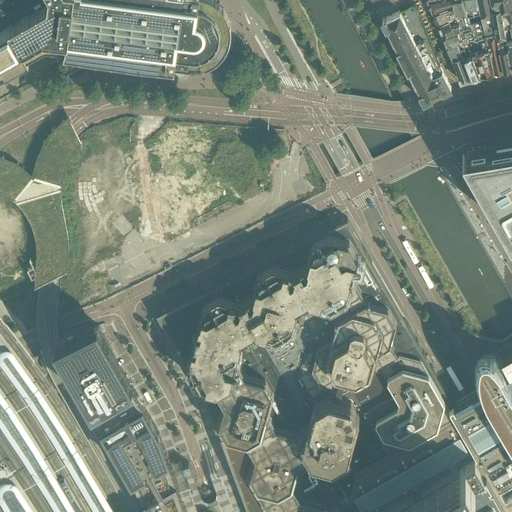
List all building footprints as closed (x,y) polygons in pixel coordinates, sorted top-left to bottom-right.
[(0,79),(41,56),(43,55),(45,55),(47,54),(49,55),(189,73),(192,73),(194,73),(197,73),(200,73),(203,72),(205,72),(208,71),(209,70),(212,69),(214,68),(216,66),(218,65),(219,64),(221,63),(222,62),(225,59),(227,57),(228,55),(230,53),(231,51),(232,49),(233,47),(234,45),(234,43),(235,41),(235,39),(236,36),(231,35),(231,32),(231,30),(231,28),(230,25),(230,23),(230,22),(229,22),(229,21),(229,19),(228,17),(227,15),(225,12),(224,10),(224,9),(223,9),(223,8),(221,6),(220,5),(217,2),(215,1),(214,0),(213,0),(47,0),(47,5),(8,27),(8,28),(0,32),(0,79)] [(428,0),(433,12),(452,4),(451,0),(428,0)] [(441,32),(442,35),(457,29),(470,23),(467,14),(462,0),(451,0),(452,4),(455,14),(437,22),(440,28),(439,30),(440,32),(441,32)] [(462,0),(467,14),(478,10),(476,0),(462,0)] [(467,14),(470,23),(475,34),(495,28),(490,0),(476,0),(478,10),(467,14)] [(490,0),(495,28),(495,29),(504,27),(511,25),(511,18),(508,0),(490,0)] [(398,11),(386,17),(382,19),(386,26),(387,26),(391,35),(394,41),(394,40),(399,49),(398,50),(408,70),(409,69),(413,78),(416,84),(421,92),(420,93),(423,100),(431,97),(431,96),(443,90),(449,87),(451,86),(439,64),(440,64),(415,5),(412,4),(399,10),(398,11)] [(437,22),(455,14),(452,4),(433,12),(435,18),(435,19),(435,21),(437,22)] [(458,42),(462,54),(471,77),(472,77),(480,74),(471,51),(470,51),(467,46),(472,45),(470,39),(476,37),(475,34),(470,23),(457,29),(462,41),(458,42)] [(495,29),(503,69),(504,69),(511,68),(504,27),(495,29)] [(495,28),(475,34),(476,37),(481,49),(485,47),(494,71),(503,69),(503,70),(503,69),(495,29),(495,28)] [(442,35),(447,47),(458,42),(462,41),(457,29),(442,35)] [(471,51),(480,74),(493,71),(494,71),(485,47),(481,49),(476,37),(470,39),(472,45),(467,46),(470,51),(471,51)] [(452,58),(462,54),(458,42),(447,47),(449,52),(449,54),(450,56),(452,58)] [(462,54),(452,58),(461,80),(464,79),(471,77),(462,54)] [(0,277),(4,275),(0,267),(0,263),(16,256),(31,286),(105,250),(93,225),(38,222),(33,211),(26,201),(18,193),(20,163),(98,168),(70,112),(0,148),(0,277)] [(511,231),(511,139),(466,148),(464,148),(511,231)] [(463,175),(468,173),(463,162),(458,164),(463,175)] [(236,480),(247,511),(275,511),(302,497),(331,481),(380,454),(390,449),(389,447),(393,445),(394,446),(397,447),(411,439),(452,415),(454,411),(451,406),(345,218),(158,311),(174,341),(206,399),(219,434),(232,470),(236,480)] [(73,329),(58,337),(74,366),(75,366),(90,394),(100,411),(127,459),(140,481),(140,482),(146,492),(157,511),(192,511),(189,501),(187,496),(179,474),(165,435),(160,424),(148,403),(137,381),(136,381),(99,316),(73,329)] [(144,319),(144,320),(144,322),(144,323),(145,324),(146,325),(147,325),(148,325),(149,325),(150,324),(151,323),(152,322),(152,321),(151,320),(151,319),(150,318),(149,317),(147,317),(146,318),(145,318),(144,319)] [(127,344),(127,345),(127,346),(127,347),(128,348),(129,349),(130,350),(131,350),(132,349),(133,349),(134,348),(135,347),(135,345),(135,344),(134,343),(133,342),(132,342),(131,342),(129,342),(128,343),(127,344)] [(69,463),(97,511),(115,511),(78,448),(54,408),(16,352),(13,348),(11,347),(8,346),(4,346),(1,348),(0,350),(0,357),(12,374),(33,405),(69,463)] [(161,350),(161,351),(161,352),(161,353),(161,354),(162,355),(164,356),(165,356),(166,356),(167,355),(168,354),(168,353),(169,352),(168,350),(168,349),(167,349),(166,348),(164,348),(163,348),(162,349),(161,350)] [(511,371),(508,374),(499,359),(496,353),(494,354),(492,353),(490,353),(488,354),(486,355),(484,356),(483,358),(482,361),(473,366),(485,387),(472,395),(455,404),(477,443),(490,466),(488,467),(511,510),(511,371)] [(168,360),(167,361),(167,363),(168,364),(168,365),(169,366),(170,366),(172,366),(173,366),(174,365),(175,364),(175,363),(175,362),(175,361),(174,360),(173,359),(172,358),(171,358),(170,359),(169,359),(168,360)] [(146,375),(146,376),(145,377),(146,379),(146,380),(147,380),(148,381),(150,381),(151,381),(152,380),(153,379),(153,378),(153,377),(153,376),(153,374),(152,374),(150,373),(149,373),(148,373),(147,374),(146,375)] [(177,378),(176,380),(176,381),(177,382),(177,383),(178,384),(179,385),(181,385),(182,384),(183,384),(184,383),(184,382),(184,380),(184,379),(183,378),(182,377),(181,377),(180,377),(179,377),(178,378),(177,378)] [(59,511),(78,511),(63,486),(39,446),(17,410),(0,386),(0,419),(22,452),(59,511)] [(153,388),(152,389),(152,390),(152,392),(153,393),(154,393),(155,394),(156,394),(158,394),(159,393),(160,392),(160,391),(160,390),(160,389),(159,387),(158,387),(157,386),(156,386),(155,386),(154,387),(153,388)] [(511,511),(511,510),(488,467),(490,466),(477,443),(455,404),(455,403),(451,406),(454,411),(452,415),(438,424),(411,439),(397,447),(394,446),(393,445),(389,447),(390,449),(380,454),(331,481),(302,497),(275,511),(511,511)] [(231,468),(227,455),(208,462),(210,468),(212,475),(213,476),(213,477),(214,478),(215,479),(215,480),(216,480),(217,481),(218,481),(219,482),(222,482),(224,483),(235,486),(237,486),(233,484),(234,478),(222,475),(223,471),(224,467),(231,468)] [(184,464),(185,466),(186,470),(189,469),(192,468),(193,468),(190,462),(187,463),(184,464)] [(195,485),(194,486),(193,488),(186,498),(180,506),(179,508),(178,509),(175,511),(259,511),(250,495),(249,494),(248,493),(247,492),(246,491),(245,490),(244,489),(243,488),(241,488),(237,486),(235,486),(224,483),(222,482),(219,482),(218,481),(217,481),(216,480),(215,480),(215,479),(214,478),(213,477),(213,476),(212,475),(210,468),(194,473),(195,475),(196,477),(196,479),(196,480),(196,481),(196,482),(196,483),(195,484),(195,485)] [(36,511),(23,489),(19,483),(13,480),(7,480),(3,482),(1,484),(0,485),(0,497),(8,511),(36,511)]
